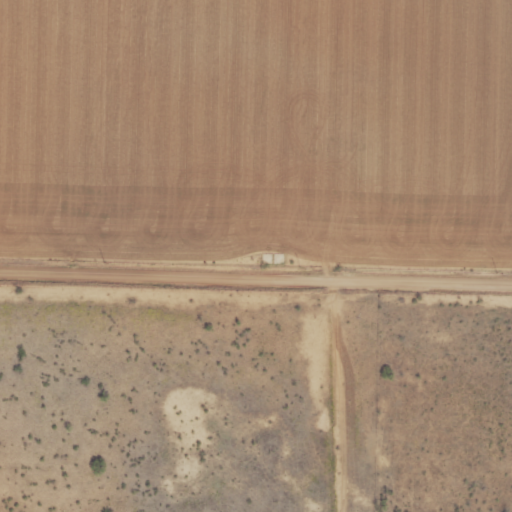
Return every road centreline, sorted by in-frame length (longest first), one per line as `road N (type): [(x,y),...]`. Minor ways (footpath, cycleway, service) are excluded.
road 1 (residential): [(511,284),(0,270)]
road 2 (residential): [(336,280),(352,470),(378,511)]
